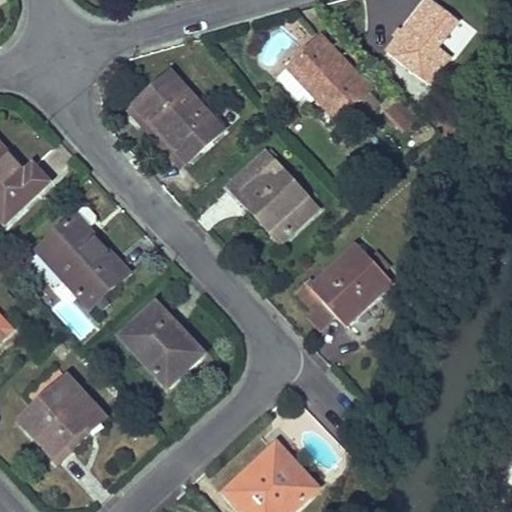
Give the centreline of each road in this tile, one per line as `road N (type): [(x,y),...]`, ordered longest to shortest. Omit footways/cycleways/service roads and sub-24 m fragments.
road 1 (residential): [(137,511),(270,384),(270,338),(62,93),(64,58)]
road 2 (residential): [(64,58),(275,0)]
